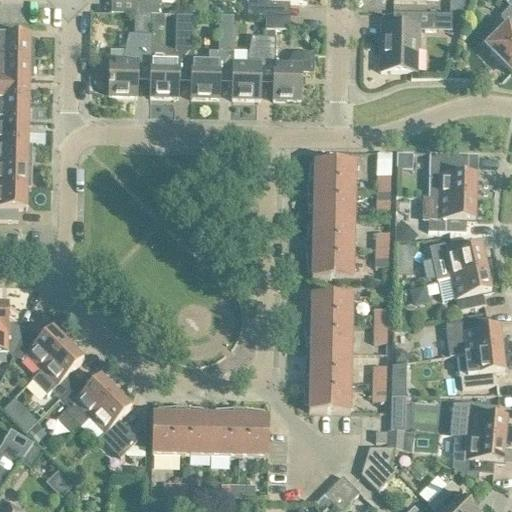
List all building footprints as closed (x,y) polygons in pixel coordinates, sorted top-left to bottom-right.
[(110,0),(111,3),(134,3),(134,17),(158,17),(158,0),(110,0)] [(305,0),(247,0),(247,18),(257,18),(265,18),(281,18),(282,5),(306,6),(305,0)] [(466,16),(465,2),(449,3),(450,16),(466,16)] [(499,35),(485,50),(511,76),(511,11),(509,9),(500,18),(500,28),(503,31),(499,35)] [(381,28),(380,75),(416,75),(417,51),(419,52),(419,32),(435,32),(435,16),(393,15),(393,28),(381,28)] [(232,50),(233,17),(218,17),(217,50),(232,50)] [(265,18),(265,32),(266,32),(275,33),(289,33),(289,19),(281,18),(265,18)] [(232,78),(231,102),(259,103),(260,79),(273,80),(274,80),(274,66),(275,40),(275,33),(266,32),(266,40),(251,40),(246,66),(234,65),(233,65),(233,78),(232,78)] [(0,37),(0,59),(33,61),(34,46),(30,46),(30,38),(28,38),(28,39),(0,37)] [(137,76),(150,77),(151,77),(151,63),(152,63),(152,46),(152,37),(128,37),(123,63),(109,62),(108,100),(136,100),(137,76)] [(169,53),(152,46),(152,63),(151,63),(151,77),(150,77),(149,101),(177,101),(178,77),(191,78),(192,64),(193,64),(193,54),(169,53)] [(191,78),(190,101),(218,102),(219,78),(232,78),(233,78),(233,54),(208,54),(208,65),(193,64),(192,64),(191,78)] [(313,55),(297,55),(293,56),(290,59),(289,67),(274,66),(274,80),(273,80),(272,103),(300,104),(301,76),(313,76),(313,55)] [(33,61),(0,60),(0,81),(29,82),(29,76),(33,76),(33,61)] [(0,103),(28,104),(29,82),(0,81),(0,103)] [(28,104),(0,103),(0,124),(28,125),(28,104)] [(28,125),(0,124),(0,146),(27,147),(28,125)] [(0,146),(0,168),(27,169),(27,162),(31,162),(32,147),(27,147),(0,146)] [(396,173),(412,173),(412,157),(396,157),(396,173)] [(467,179),(467,158),(429,157),(428,200),(475,202),(475,179),(467,179)] [(355,166),(314,165),(313,187),(307,187),(307,186),(306,186),(306,202),(307,202),(307,201),(313,202),(313,223),(354,224),(355,166)] [(0,168),(0,189),(26,190),(31,190),(31,175),(27,175),(27,170),(27,169),(0,168)] [(390,179),(377,179),(376,196),(389,197),(390,179)] [(26,190),(0,189),(0,223),(8,224),(8,212),(25,212),(25,213),(26,213),(26,190)] [(389,197),(376,196),(376,213),(389,213),(389,197)] [(428,222),(428,235),(466,236),(466,224),(474,224),(475,202),(428,200),(424,200),(424,222),(428,222)] [(354,224),(313,223),(312,245),(306,245),(306,244),(305,244),(305,260),(306,259),(312,259),(311,282),(353,283),(354,224)] [(388,237),(376,236),(375,253),(388,254),(388,237)] [(436,259),(432,260),(437,284),(450,281),(486,273),(481,252),(473,253),(470,242),(451,246),(444,248),(434,250),(436,259)] [(375,270),(388,271),(388,254),(375,253),(375,270)] [(486,273),(438,285),(442,305),(454,302),(455,303),(456,303),(458,314),(485,309),(482,297),(491,295),(486,273)] [(352,299),(311,298),(310,321),(304,321),(304,320),(303,320),(303,336),(304,336),(304,335),(310,335),(310,357),(351,358),(352,299)] [(9,308),(0,307),(0,355),(7,356),(13,359),(26,333),(12,326),(8,326),(8,309),(9,309),(9,308)] [(374,312),(373,330),(386,330),(387,313),(374,312)] [(489,320),(469,323),(462,324),(463,325),(446,327),(449,359),(457,358),(502,353),(499,331),(491,332),(489,320)] [(386,347),(386,330),(373,330),(373,346),(386,347)] [(42,372),(67,347),(63,343),(66,340),(60,334),(57,337),(51,332),(41,342),(26,333),(13,359),(21,363),(26,358),(42,372)] [(84,364),(67,347),(41,373),(32,383),(47,398),(51,393),(60,402),(79,384),(70,375),(82,364),(83,364),(84,364)] [(504,375),(502,353),(457,358),(459,380),(461,380),(462,392),(497,388),(496,376),(504,375)] [(351,358),(310,357),(309,378),(303,378),(303,377),(302,377),(302,393),(302,394),(302,393),(309,393),(308,415),(350,416),(351,358)] [(385,370),(373,370),(372,387),(385,387),(385,370)] [(79,384),(60,402),(68,410),(64,414),(80,429),(89,421),(115,395),(113,393),(116,389),(108,381),(105,385),(99,379),(98,380),(99,380),(87,392),(79,384)] [(385,387),(372,387),(372,404),(385,404),(385,387)] [(89,421),(80,429),(96,445),(99,441),(108,451),(119,461),(138,443),(127,432),(118,424),(130,412),(131,413),(132,412),(115,395),(89,421)] [(454,439),(504,444),(506,422),(498,421),(499,409),(472,407),(452,407),(450,438),(454,439)] [(209,460),(210,419),(188,418),(189,412),(190,412),(190,411),(174,411),(174,412),(175,412),(174,418),(152,418),(151,459),(209,460)] [(209,460),(268,461),(269,420),(246,420),(246,414),(247,413),(231,412),(231,413),(232,413),(232,419),(210,419),(209,460)] [(386,436),(375,435),(375,446),(386,446),(386,436)] [(504,444),(454,439),(452,466),(466,467),(466,475),(493,477),(494,465),(502,466),(504,444)] [(369,451),(365,463),(387,485),(397,476),(389,468),(393,452),(388,451),(369,451)] [(387,485),(365,463),(361,478),(378,495),(387,485)] [(359,497),(342,480),(332,489),(350,506),(359,497)] [(163,487),(163,500),(180,500),(180,487),(163,487)] [(180,500),(209,501),(209,492),(197,492),(197,488),(180,487),(180,500)] [(429,508),(432,511),(471,511),(463,504),(460,501),(463,498),(451,487),(429,508)] [(237,489),(220,488),(220,501),(237,501),(237,489)] [(254,502),(254,489),(237,489),(237,501),(254,502)] [(343,511),(350,506),(332,489),(323,499),(336,511),(343,511)]
